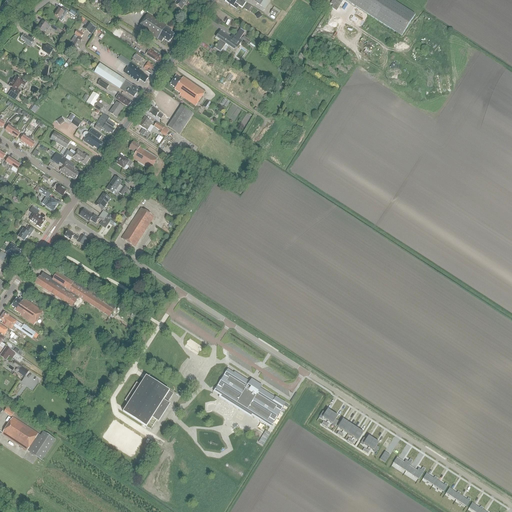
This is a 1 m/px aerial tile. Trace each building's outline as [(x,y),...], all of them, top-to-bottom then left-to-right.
[(182,10),(188,0),(177,0),(174,5),(182,10)] [(225,0),(225,1),(233,7),(236,9),(238,6),(242,8),(246,2),(242,0),(225,0)] [(251,0),(256,3),(264,8),(269,0),(268,0),(251,0)] [(391,0),(345,0),(402,36),(415,15),(391,0)] [(279,13),(280,10),(274,7),(270,13),(275,17),(278,12),(279,13)] [(65,16),(68,12),(63,8),(61,11),(59,9),(55,16),(59,19),(59,20),(62,22),(65,16)] [(175,35),(171,33),(172,31),(166,27),(166,26),(148,14),(139,28),(162,42),(164,39),(169,43),(175,35)] [(46,29),(48,30),(50,27),(42,22),(38,29),(43,32),(46,29)] [(83,29),(88,33),(93,26),(88,22),(83,29)] [(66,34),(58,28),(56,31),(61,34),(63,37),(64,38),(66,34)] [(235,37),(232,35),(228,40),(221,35),(222,34),(219,32),(215,37),(220,40),(214,49),(219,52),(225,44),(235,51),(242,42),(239,40),(244,32),(240,29),(235,37)] [(83,35),(79,32),(77,31),(75,35),(78,37),(77,40),(76,39),(74,37),(71,41),(73,43),(71,46),(72,47),(70,49),(74,52),(76,54),(79,49),(78,48),(82,43),(80,42),(82,39),(81,38),(83,35)] [(23,36),(21,40),(25,43),(25,44),(30,47),(34,42),(26,36),(25,37),(23,36)] [(53,49),(46,45),(44,48),(49,51),(47,54),(49,56),(53,49)] [(154,61),(159,63),(162,58),(158,55),(159,54),(150,49),(146,55),(155,61),(154,61)] [(157,68),(148,62),(144,69),(146,70),(146,71),(152,76),(157,68)] [(128,67),(124,73),(138,82),(140,80),(145,83),(148,78),(143,74),(144,74),(139,70),(140,69),(131,63),(128,67)] [(116,75),(108,69),(100,64),(94,74),(120,90),(126,94),(126,93),(134,98),(134,97),(135,98),(137,94),(136,94),(137,94),(139,90),(135,87),(127,82),(116,75)] [(205,92),(183,77),(181,80),(176,76),(170,85),(175,88),(174,89),(180,94),(179,95),(195,106),(205,92)] [(22,80),(21,82),(16,78),(9,87),(13,89),(11,92),(18,97),(21,92),(17,89),(19,86),(23,89),(27,83),(22,80)] [(109,86),(100,80),(97,85),(106,91),(109,86)] [(93,93),(86,103),(94,107),(97,102),(96,102),(99,97),(93,93)] [(130,104),(131,102),(127,100),(119,94),(116,99),(126,106),(128,107),(130,104)] [(94,108),(100,112),(104,107),(97,102),(94,108)] [(123,108),(117,103),(109,113),(116,118),(123,108)] [(231,108),(234,110),(232,116),(237,118),(241,108),(233,104),(231,108)] [(39,108),(35,105),(31,111),(35,114),(39,108)] [(181,105),(170,122),(167,127),(179,134),(193,113),(181,105)] [(163,115),(161,114),(159,112),(152,107),(149,112),(155,117),(156,116),(161,119),(163,115)] [(115,130),(113,129),(115,126),(108,121),(109,118),(103,114),(96,125),(97,125),(95,128),(100,132),(102,130),(107,133),(109,134),(110,133),(112,134),(115,130)] [(75,117),(71,123),(78,128),(82,122),(75,117)] [(65,122),(62,118),(56,122),(59,126),(65,122)] [(152,123),(145,118),(139,126),(146,131),(152,123)] [(169,131),(157,123),(153,128),(161,133),(160,134),(165,137),(169,131)] [(14,130),(13,130),(10,127),(11,125),(9,124),(8,126),(8,127),(5,131),(11,135),(14,130)] [(15,128),(13,130),(14,130),(11,135),(17,139),(20,134),(15,131),(17,129),(15,128)] [(94,147),(99,150),(103,144),(99,141),(102,136),(91,129),(83,141),(93,148),(94,147)] [(55,133),(50,140),(66,150),(70,143),(55,133)] [(29,140),(28,140),(25,137),(26,135),(24,134),(23,136),(23,137),(20,141),(26,145),(29,140)] [(30,138),(28,140),(29,140),(26,145),(32,149),(35,144),(30,141),(32,139),(30,138)] [(137,162),(149,170),(157,158),(139,147),(140,146),(133,142),(128,149),(135,153),(132,158),(137,162)] [(66,150),(63,155),(66,157),(65,159),(70,161),(72,158),(73,159),(79,163),(80,162),(85,166),(90,158),(85,155),(78,151),(75,155),(66,150)] [(65,164),(65,163),(67,161),(63,159),(58,155),(56,154),(53,159),(62,164),(62,163),(65,164)] [(125,165),(129,167),(132,163),(128,160),(126,162),(120,157),(116,163),(123,168),(125,165)] [(7,164),(11,166),(12,167),(15,162),(9,158),(6,163),(5,162),(4,164),(6,166),(7,164)] [(12,167),(11,166),(9,168),(11,169),(13,167),(17,170),(20,166),(15,162),(12,167)] [(75,170),(65,163),(65,164),(62,168),(60,170),(60,172),(69,178),(70,177),(75,181),(79,174),(74,171),(75,170)] [(110,183),(106,190),(110,193),(114,195),(116,192),(115,191),(119,185),(122,187),(118,193),(122,196),(125,192),(129,194),(131,192),(127,189),(128,189),(124,186),(120,184),(122,182),(115,177),(111,182),(110,183)] [(53,188),(57,191),(56,192),(63,197),(67,191),(60,186),(60,187),(56,184),(53,188)] [(102,210),(104,208),(110,199),(103,194),(95,206),(100,209),(102,210)] [(56,207),(58,204),(50,199),(49,198),(47,197),(46,197),(42,204),(45,206),(53,211),(56,207)] [(36,226),(40,229),(45,221),(37,215),(39,212),(32,207),(30,211),(34,213),(29,220),(37,225),(36,226)] [(154,217),(140,208),(138,207),(136,210),(138,211),(121,239),(134,247),(154,217)] [(95,224),(99,219),(98,218),(93,215),(93,216),(83,210),(79,216),(88,223),(90,221),(95,224)] [(101,214),(98,218),(99,219),(103,222),(104,221),(108,224),(111,221),(106,218),(101,214)] [(34,230),(28,226),(25,231),(23,229),(18,238),(24,242),(28,236),(29,237),(34,230)] [(74,236),(67,232),(64,237),(70,241),(72,238),(76,241),(78,238),(74,235),(74,236)] [(87,240),(82,236),(77,242),(83,246),(87,240)] [(22,253),(18,250),(16,249),(17,248),(11,245),(6,253),(11,256),(11,257),(17,261),(20,257),(19,257),(22,253)] [(54,296),(62,301),(72,308),(74,309),(78,302),(80,299),(89,305),(99,311),(109,318),(116,308),(109,303),(108,305),(105,303),(95,297),(85,291),(73,283),(73,284),(65,279),(57,274),(53,281),(43,274),(40,278),(39,277),(35,284),(54,296)] [(17,299),(12,306),(15,309),(14,310),(20,314),(20,315),(23,317),(22,318),(34,325),(43,312),(24,299),(22,302),(17,299)] [(4,313),(0,318),(0,320),(1,321),(4,323),(3,325),(14,332),(16,329),(13,327),(17,322),(9,316),(4,313)] [(24,325),(21,329),(33,338),(36,334),(24,325)] [(6,347),(2,352),(9,357),(12,359),(15,354),(6,347)] [(0,356),(6,360),(9,357),(2,352),(0,355),(0,356)] [(21,367),(17,373),(24,378),(28,372),(21,367)] [(260,389),(261,388),(250,381),(250,382),(234,373),(233,375),(227,371),(216,389),(222,392),(220,396),(229,402),(228,403),(245,414),(246,412),(252,416),(253,415),(262,420),(272,426),(285,404),(275,398),(260,389)] [(170,404),(168,403),(174,393),(147,376),(141,385),(137,383),(125,401),(129,403),(123,413),(151,430),(156,421),(159,423),(170,404)] [(7,407),(4,412),(11,417),(15,412),(7,407)] [(323,411),(319,417),(322,418),(323,418),(328,421),(333,413),(327,410),(325,413),(323,411)] [(333,413),(328,421),(333,424),(332,425),(335,427),(338,421),(336,420),(338,416),(333,413)] [(2,435),(27,452),(38,435),(13,418),(2,435)] [(343,420),(338,427),(343,431),(348,423),(343,420)] [(348,423),(343,431),(348,434),(353,426),(348,423)] [(353,426),(348,434),(353,437),(358,430),(353,426)] [(358,430),(353,437),(358,441),(363,433),(358,430)] [(264,433),(258,442),(264,446),(271,434),(265,431),(264,433)] [(55,440),(43,432),(29,453),(41,461),(55,440)] [(364,438),(360,443),(363,445),(364,444),(369,447),(374,440),(368,436),(366,440),(364,438)] [(374,440),(369,447),(374,451),(373,451),(376,453),(379,448),(377,446),(379,443),(374,440)] [(385,452),(380,460),(385,463),(390,455),(385,452)] [(397,458),(393,463),(406,472),(409,466),(413,461),(410,460),(408,462),(406,460),(404,463),(397,458)] [(409,466),(406,472),(419,480),(425,469),(423,468),(421,470),(418,469),(417,471),(409,466)] [(426,474),(423,479),(433,486),(436,480),(437,479),(435,477),(434,479),(426,474)] [(436,480),(433,486),(443,492),(448,485),(445,484),(444,485),(436,480)] [(449,488),(446,494),(456,500),(459,495),(460,494),(458,492),(457,493),(449,488)] [(459,495),(456,500),(466,507),(471,500),(468,499),(467,500),(459,495)] [(472,503),(469,509),(473,511),(480,511),(482,510),(483,508),(481,507),(480,508),(472,503)]
